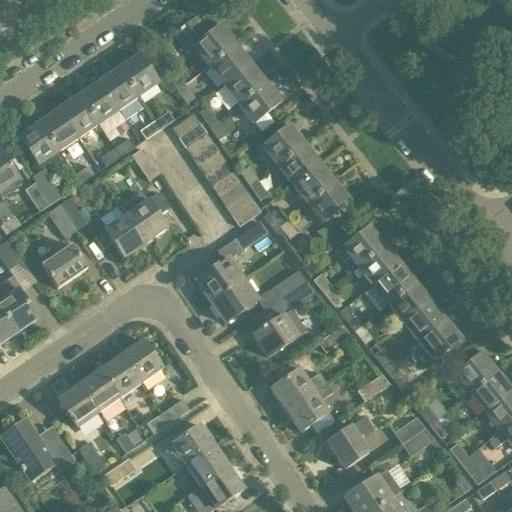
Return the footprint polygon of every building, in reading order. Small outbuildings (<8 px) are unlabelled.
[(207,69),(235,47),(220,27),(209,36),(195,19),(178,32),(186,42),(188,40),(194,48),(192,50),(207,69)] [(235,47),(207,69),(222,88),(250,65),(235,47)] [(137,57),(117,71),(136,99),(156,86),(160,91),(170,84),(171,84),(166,77),(157,64),(147,71),(137,57)] [(250,65),(222,88),(237,106),(265,84),(250,65)] [(117,71),(97,84),(117,113),(136,99),(117,71)] [(175,72),(166,77),(171,84),(170,84),(175,92),(184,86),(175,72)] [(97,84),(78,98),(97,126),(117,113),(97,84)] [(280,103),(265,84),(237,106),(252,125),(280,103)] [(194,100),(184,86),(175,92),(185,106),(194,100)] [(78,98),(58,111),(77,140),(97,126),(78,98)] [(208,128),(217,122),(207,108),(198,114),(208,128)] [(58,111),(38,125),(57,153),(77,140),(58,111)] [(167,113),(153,123),(159,132),(173,122),(167,113)] [(177,141),(199,126),(192,115),(170,131),(177,141)] [(226,137),(217,122),(208,128),(217,143),(226,137)] [(159,132),(153,123),(139,133),(145,141),(159,132)] [(57,153),(38,125),(18,139),(37,167),(57,153)] [(206,136),(199,126),(177,141),(184,151),(206,136)] [(276,168),(304,146),(289,127),(261,149),(276,168)] [(206,136),(184,151),(191,160),(213,145),(206,136)] [(128,140),(113,150),(119,159),(134,149),(128,140)] [(213,145),(191,160),(198,170),(219,155),(213,145)] [(319,165),(304,146),(276,168),(291,187),(319,165)] [(119,159),(113,150),(99,160),(105,169),(119,159)] [(141,150),(130,158),(148,183),(159,176),(141,150)] [(0,155),(0,198),(1,200),(21,186),(0,155)] [(226,165),(219,155),(198,170),(204,180),(226,165)] [(233,175),(226,165),(204,180),(211,190),(233,175)] [(334,183),(319,165),(291,187),(306,206),(334,183)] [(88,168),(74,177),(80,186),(94,177),(88,168)] [(249,189),(258,183),(248,169),(239,175),(249,189)] [(61,199),(42,171),(31,179),(35,184),(50,207),(61,199)] [(233,175),(211,190),(218,199),(240,184),(233,175)] [(258,183),(249,189),(259,203),(268,197),(258,183)] [(349,203),(334,183),(306,206),(322,225),(349,203)] [(50,207),(35,184),(24,192),(39,214),(50,207)] [(240,184),(218,199),(224,209),(246,194),(240,184)] [(246,194),(224,209),(231,219),(253,204),(246,194)] [(156,196),(125,217),(144,245),(166,231),(158,219),(170,211),(159,195),(156,196)] [(0,223),(2,227),(14,218),(2,201),(0,203),(0,223)] [(57,208),(74,233),(85,226),(68,201),(57,208)] [(260,214),(253,204),(231,219),(238,229),(260,214)] [(74,233),(57,208),(46,216),(63,241),(74,233)] [(272,233),(286,222),(275,208),(267,215),(262,220),(272,233)] [(144,245),(125,217),(94,238),(103,251),(112,245),(123,260),(144,245)] [(0,229),(5,237),(20,227),(14,218),(0,227),(0,229)] [(286,222),(272,233),(282,247),(297,235),(286,222)] [(267,235),(259,224),(233,242),(241,253),(267,235)] [(357,269),(385,247),(369,228),(342,250),(357,269)] [(344,242),(338,235),(332,241),(338,247),(344,242)] [(8,242),(0,247),(0,261),(7,273),(20,264),(22,263),(8,242)] [(223,248),(232,260),(241,253),(233,242),(223,248)] [(56,291),(86,271),(70,247),(40,267),(56,291)] [(385,247),(357,269),(372,288),(400,266),(385,247)] [(209,304),(242,281),(227,260),(194,283),(209,304)] [(400,266),(372,288),(387,306),(415,284),(400,266)] [(280,302),(306,283),(297,272),(271,290),(280,302)] [(323,296),(331,289),(321,276),(312,283),(323,296)] [(0,287),(7,297),(0,301),(0,311),(15,335),(36,321),(20,298),(23,295),(12,279),(0,286),(0,287)] [(242,281),(209,304),(224,326),(257,303),(242,281)] [(306,283),(280,302),(273,307),(281,318),(252,338),(267,360),(306,334),(292,313),(295,310),(295,311),(316,297),(306,283)] [(430,303),(415,284),(387,306),(402,325),(430,303)] [(331,289),(323,296),(334,310),(342,303),(331,289)] [(445,322),(430,303),(402,325),(417,344),(445,322)] [(0,345),(15,335),(0,311),(0,345)] [(353,334),(361,327),(351,313),(342,320),(353,334)] [(460,341),(445,322),(417,344),(432,363),(460,341)] [(361,327),(353,334),(364,347),(372,340),(361,327)] [(324,355),(349,338),(342,328),(317,344),(324,355)] [(120,357),(139,386),(161,371),(141,343),(120,357)] [(383,371),(391,364),(381,351),(372,358),(383,371)] [(469,396),(496,374),(481,355),(453,377),(469,396)] [(139,386),(120,357),(99,372),(118,400),(139,386)] [(391,364),(383,371),(394,384),(402,378),(391,364)] [(284,413),(325,385),(318,375),(306,383),(298,371),(269,391),(284,413)] [(118,400),(99,372),(78,386),(97,415),(118,400)] [(511,393),(496,374),(469,396),(484,415),(511,393)] [(389,387),(381,377),(356,394),(363,404),(389,387)] [(331,394),(325,385),(284,413),(299,435),(328,415),(320,402),(331,394)] [(97,415),(78,386),(56,401),(76,430),(97,415)] [(511,393),(484,415),(499,433),(511,422),(511,393)] [(156,419),(163,430),(189,412),(182,401),(156,419)] [(428,428),(437,421),(426,408),(418,415),(428,428)] [(401,447),(424,431),(408,410),(386,426),(393,435),(401,447)] [(325,445),(344,472),(368,455),(358,440),(373,430),(365,418),(350,428),(325,445)] [(163,430),(156,419),(145,426),(153,437),(163,430)] [(448,435),(437,421),(428,428),(439,442),(448,435)] [(0,441),(29,483),(53,467),(58,475),(74,464),(57,438),(42,448),(25,422),(0,439),(0,441)] [(511,422),(499,433),(487,443),(494,452),(506,443),(511,450),(511,422)] [(185,468),(214,448),(199,427),(170,446),(185,468)] [(434,443),(424,431),(401,447),(409,459),(434,443)] [(115,441),(125,456),(134,450),(124,435),(115,441)] [(94,477),(105,470),(87,445),(77,452),(94,477)] [(459,466),(467,459),(456,445),(448,452),(459,466)] [(214,448),(185,468),(200,489),(228,470),(214,448)] [(467,459),(459,466),(469,479),(478,472),(467,459)] [(135,472),(133,469),(127,461),(102,478),(109,489),(135,472)] [(396,464),(386,470),(397,487),(407,480),(396,464)] [(243,491),(228,470),(200,489),(215,511),(243,491)] [(490,483),(496,492),(510,483),(504,474),(490,483)] [(452,483),(453,483),(461,496),(470,490),(460,477),(452,483)] [(384,480),(379,483),(376,478),(343,500),(351,511),(371,511),(395,496),(384,480)] [(496,492),(490,483),(475,493),(481,502),(496,492)] [(17,511),(2,490),(0,491),(0,511),(17,511)] [(395,496),(371,511),(433,511),(429,504),(416,511),(415,511),(410,504),(403,501),(398,494),(395,496)] [(450,510),(451,511),(466,511),(470,510),(464,501),(450,510)]
